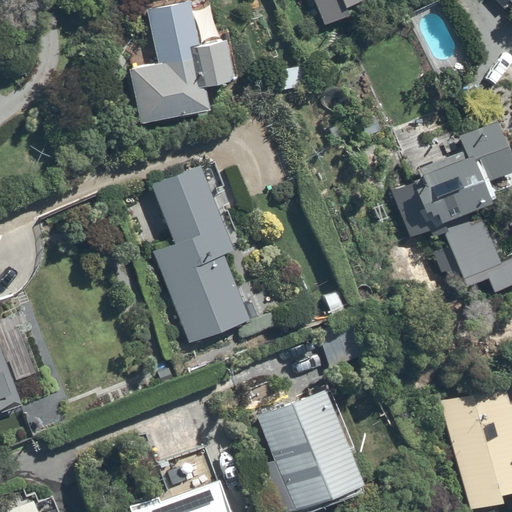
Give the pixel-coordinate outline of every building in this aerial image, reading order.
[(312,0),(325,29),(347,19),(343,11),(368,0),(312,0)] [(187,3),(144,12),(155,67),(128,72),(139,127),(212,112),(209,98),(204,99),(203,90),(230,85),(222,42),(196,47),(187,3)] [(264,83),(267,97),(305,88),(300,68),(270,75),(271,81),(264,83)] [(511,179),(511,164),(493,121),(451,140),(457,154),(414,173),(418,183),(391,195),(409,237),(428,229),(431,238),(441,234),(447,248),(432,255),(440,273),(446,271),(450,280),(457,277),(463,290),(484,281),(491,298),(511,288),(511,258),(498,264),(478,218),(490,213),(485,202),(497,196),(493,187),(511,179)] [(317,134),(292,144),(312,192),(331,184),(325,171),(331,168),(317,134)] [(231,254),(195,168),(148,187),(172,245),(151,254),(188,345),(247,321),(221,258),(231,254)] [(351,326),(317,338),(327,367),(361,355),(351,326)] [(0,415),(20,408),(0,353),(0,415)] [(493,511),(496,511),(494,502),(511,498),(511,410),(506,380),(471,388),(473,395),(437,402),(459,511),(493,511)] [(351,450),(328,390),(254,417),(271,462),(259,467),(275,511),(300,511),(359,490),(357,487),(365,484),(362,475),(355,478),(345,452),(351,450)] [(221,511),(201,447),(154,462),(166,498),(126,511),(221,511)] [(21,492),(0,498),(0,511),(57,511),(53,499),(35,506),(32,498),(24,501),(21,492)]
